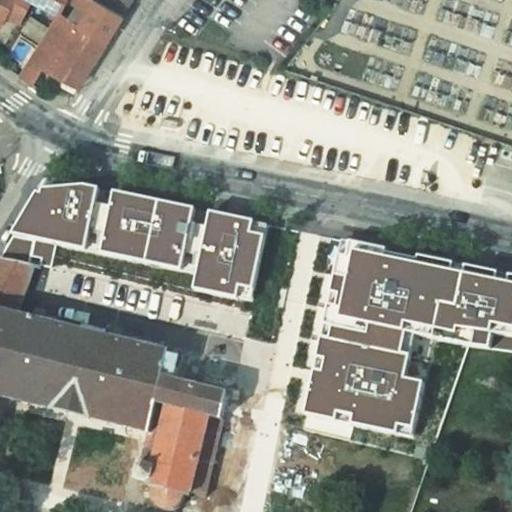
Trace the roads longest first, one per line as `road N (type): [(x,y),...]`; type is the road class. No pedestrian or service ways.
road 1 (tertiary): [(511,239),(158,172),(57,136)]
road 2 (unclassified): [(160,0),(57,136)]
